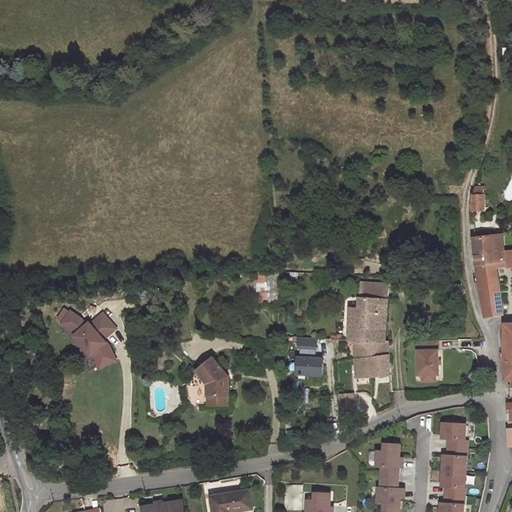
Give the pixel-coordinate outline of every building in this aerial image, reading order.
[(483,195),(484,186),(476,187),(473,195),(483,195)] [(485,211),(485,195),(483,195),(473,195),(472,211),(485,211)] [(504,251),(502,234),(473,238),(476,266),(478,266),(496,264),(494,252),(504,251)] [(505,314),(497,268),(506,266),(511,265),(511,250),(504,251),(494,252),(496,264),(478,266),(488,318),(505,314)] [(386,341),(389,299),(388,299),(388,287),(361,285),(361,293),(365,293),(365,298),(360,298),(360,308),(351,308),(350,324),(350,341),(355,341),(386,341)] [(105,339),(118,328),(104,312),(92,323),(90,322),(88,324),(83,318),(62,305),(53,318),(72,330),(76,335),(74,336),(92,356),(93,354),(99,349),(104,359),(114,354),(108,342),(105,339)] [(316,350),(317,339),(299,338),(298,349),(301,349),(316,350)] [(439,375),(438,340),(417,341),(417,352),(418,352),(419,375),(423,375),(435,375),(439,375)] [(391,375),(388,341),(386,341),(355,341),(358,377),(391,375)] [(117,360),(114,354),(104,359),(99,349),(93,354),(100,368),(117,360)] [(316,359),(316,350),(301,349),(301,358),(316,359)] [(229,396),(229,376),(213,357),(197,371),(208,384),(208,405),(229,405),(228,396),(229,396)] [(323,376),(324,359),(316,359),(301,358),(298,358),(297,380),(309,380),(309,375),(323,376)] [(475,382),(480,374),(473,370),(469,378),(475,382)] [(354,409),(353,393),(338,394),(340,410),(354,409)] [(465,440),(466,424),(444,423),(443,434),(447,434),(447,438),(449,439),(449,447),(465,448),(465,440)] [(398,478),(401,444),(388,444),(387,451),(378,451),(378,452),(377,462),(377,466),(383,466),(382,477),(398,478)] [(466,472),(467,456),(464,456),(465,448),(449,447),(448,459),(444,459),(443,471),(466,472)] [(378,452),(368,451),(367,461),(377,462),(378,452)] [(465,488),(466,472),(443,471),(443,482),(446,483),(446,495),(462,496),(462,488),(465,488)] [(400,511),(401,488),(398,488),(398,478),(382,477),(382,487),(379,487),(378,502),(387,502),(387,510),(400,511)] [(253,509),(250,490),(211,497),(213,511),(232,511),(253,509)] [(329,511),(330,493),(317,493),(317,501),(308,500),(307,511),(329,511)] [(463,511),(464,508),(464,504),(461,504),(462,496),(446,495),(445,507),(441,507),(440,511),(463,511)] [(184,511),(183,501),(162,504),(162,507),(156,508),(156,506),(143,508),(144,511),(184,511)]
